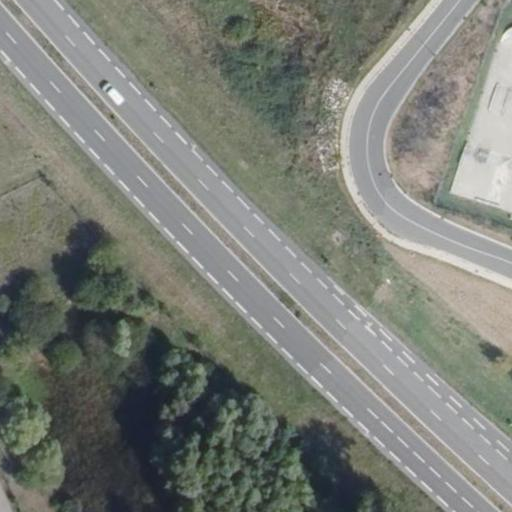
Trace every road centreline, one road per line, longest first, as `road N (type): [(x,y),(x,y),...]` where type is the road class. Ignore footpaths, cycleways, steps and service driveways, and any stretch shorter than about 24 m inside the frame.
road 1 (primary): [(0,28),(256,300),(479,511)]
road 2 (primary): [(511,486),(289,269),(36,0)]
road 3 (unclassified): [(458,0),(381,97),(367,131),(369,174),(392,210),(511,263)]
